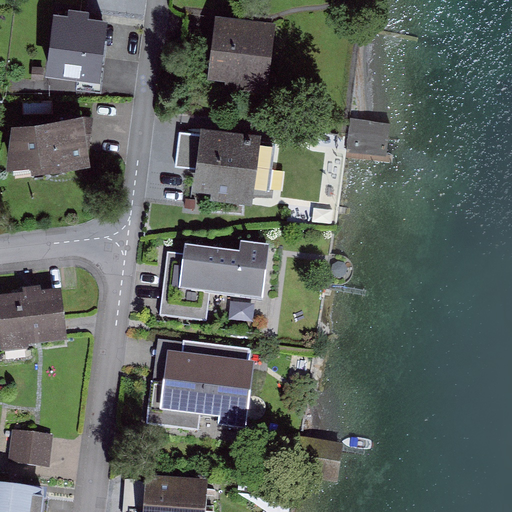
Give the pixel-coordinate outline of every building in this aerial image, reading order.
[(103,19),(56,13),(49,67),(97,73),(103,19)] [(282,26),(223,18),(215,78),(273,86),(282,26)] [(395,119),(347,113),(343,143),(391,149),(395,119)] [(88,117),(26,125),(32,168),(94,160),(88,117)] [(270,134),(210,127),(202,193),(261,201),(270,134)] [(277,263),(177,250),(169,307),(270,320),(277,263)] [(57,296),(0,303),(0,311),(5,350),(63,342),(57,296)] [(250,368),(169,358),(163,412),(244,422),(250,368)] [(347,442),(296,436),(291,473),(342,479),(347,442)] [(51,476),(53,441),(11,440),(10,474),(51,476)] [(150,484),(147,511),(200,511),(202,488),(150,484)] [(37,511),(39,497),(0,492),(0,511),(37,511)]
